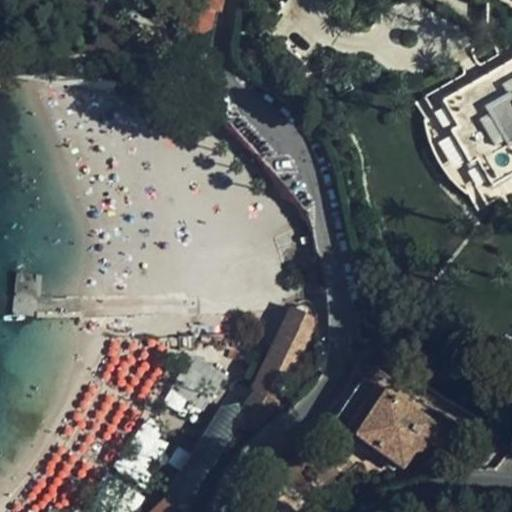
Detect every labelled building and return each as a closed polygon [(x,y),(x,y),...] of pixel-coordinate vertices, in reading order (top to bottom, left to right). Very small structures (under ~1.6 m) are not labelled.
[(199,38),(206,32),(211,11),(214,11),(216,0),(179,0),(179,5),(183,6),(179,26),(186,36),(199,38)] [(511,66),(445,107),(460,132),(450,138),(466,165),(476,159),(493,189),(511,177),(511,66)] [(279,266),(264,270),(267,283),(282,279),(279,266)] [(307,328),(308,323),(288,314),(256,386),(239,414),(234,415),(235,421),(236,426),(236,428),(242,427),(257,439),(288,399),(282,395),(284,389),(278,386),(284,374),(292,376),(312,335),(307,328)] [(420,422),(427,409),(375,375),(368,387),(361,383),(331,425),(352,439),(350,441),(400,475),(412,458),(422,457),(427,453),(428,448),(428,441),(425,438),(431,430),(420,422)] [(217,411),(192,456),(166,493),(168,495),(166,499),(152,511),(183,511),(202,480),(236,426),(235,421),(217,411)] [(326,464),(304,441),(282,462),(305,485),(326,464)]
